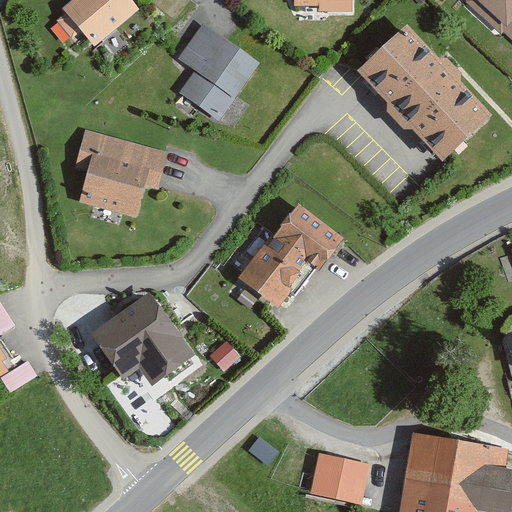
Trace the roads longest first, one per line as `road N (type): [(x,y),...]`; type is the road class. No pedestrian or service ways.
road 1 (unclassified): [(150,488),(99,442),(69,392),(37,294),(25,157),(0,69)]
road 2 (secondary): [(262,387),(370,292),(511,204)]
road 3 (residential): [(511,440),(438,424),(366,440),(321,431),(262,387)]
road 4 (secondary): [(150,488),(262,387)]
